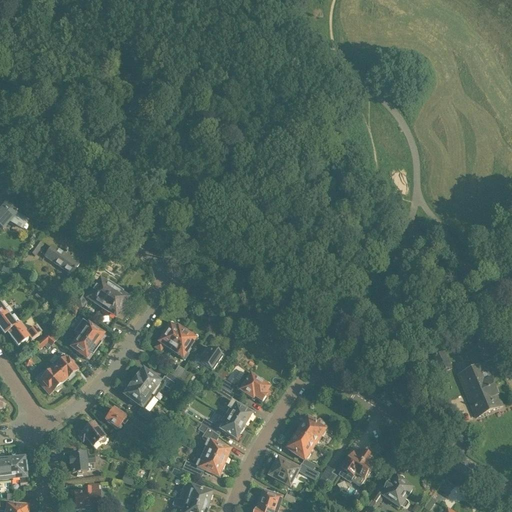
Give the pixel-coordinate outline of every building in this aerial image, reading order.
[(0,228),(2,230),(10,222),(23,229),(28,221),(17,214),(6,204),(0,211),(0,228)] [(37,242),(29,252),(35,257),(43,246),(37,242)] [(52,247),(45,257),(71,276),(81,263),(66,252),(63,255),(52,247)] [(2,271),(7,274),(10,267),(5,265),(2,271)] [(71,303),(79,310),(79,309),(81,310),(82,310),(83,311),(86,306),(85,305),(89,301),(101,309),(116,287),(108,282),(106,285),(100,281),(88,298),(77,291),(70,303),(71,303)] [(123,292),(116,287),(101,309),(103,310),(96,321),(110,332),(117,321),(114,319),(118,313),(120,314),(126,306),(124,305),(127,299),(121,295),(123,292)] [(75,315),(79,310),(71,303),(67,308),(75,315)] [(0,330),(4,336),(7,333),(16,327),(0,304),(0,330)] [(452,318),(448,309),(439,314),(444,323),(452,318)] [(104,336),(88,324),(82,320),(74,332),(79,336),(97,350),(101,344),(99,342),(104,336)] [(16,327),(7,333),(18,348),(29,339),(31,342),(41,335),(36,329),(27,335),(20,325),(16,327)] [(163,347),(170,351),(183,332),(177,328),(176,330),(170,326),(155,348),(160,352),(163,347)] [(48,335),(55,342),(59,337),(52,330),(48,335)] [(190,336),(183,332),(170,351),(184,361),(189,355),(187,353),(194,342),(188,338),(190,336)] [(55,342),(48,335),(43,339),(47,343),(51,347),(55,342)] [(93,355),(97,350),(79,336),(70,348),(86,360),(91,354),(93,355)] [(47,343),(43,339),(35,347),(39,351),(47,343)] [(202,360),(197,367),(203,371),(204,369),(211,373),(222,357),(208,347),(200,359),(202,360)] [(445,353),(433,358),(440,374),(452,369),(445,353)] [(153,356),(149,361),(158,367),(162,362),(153,356)] [(55,369),(66,381),(68,380),(69,381),(74,376),(73,375),(77,372),(66,359),(55,369)] [(60,386),(66,381),(55,369),(52,366),(51,365),(39,376),(42,379),(38,383),(49,395),(55,391),(56,392),(61,388),(60,386)] [(476,419),(503,407),(486,365),(459,376),(476,419)] [(172,376),(178,380),(184,372),(178,368),(172,376)] [(143,370),(137,377),(135,378),(132,382),(147,394),(152,387),(156,389),(160,383),(143,370)] [(190,376),(184,372),(178,380),(184,384),(190,376)] [(247,375),(244,376),(245,375),(240,372),(235,379),(240,383),(237,387),(237,390),(240,391),(239,392),(252,400),(254,398),(262,404),(266,398),(264,396),(269,389),(250,376),(250,377),(247,375)] [(160,383),(161,384),(169,391),(173,385),(176,380),(168,374),(165,378),(164,378),(160,383)] [(234,388),(223,380),(218,377),(214,384),(230,394),(234,388)] [(147,394),(132,382),(128,387),(128,389),(123,396),(141,409),(145,403),(142,401),(147,394)] [(219,388),(216,393),(230,402),(233,397),(219,388)] [(448,401),(439,405),(446,421),(455,417),(448,401)] [(229,410),(224,417),(244,429),(244,427),(246,427),(248,423),(247,422),(251,415),(232,403),(228,409),(229,410)] [(142,409),(138,415),(147,421),(151,416),(142,409)] [(113,410),(105,422),(118,431),(126,419),(113,410)] [(133,417),(129,423),(142,432),(146,427),(133,417)] [(243,429),(244,429),(224,417),(221,423),(220,423),(219,424),(215,422),(213,425),(203,419),(200,424),(201,425),(208,429),(208,430),(215,435),(218,430),(236,441),(240,434),(242,434),(244,431),(243,429)] [(303,425),(304,425),(298,435),(316,446),(328,428),(322,424),(321,423),(320,423),(319,423),(318,424),(317,424),(317,425),(308,419),(308,421),(307,420),(305,420),(304,421),(303,422),(303,423),(303,425)] [(93,424),(81,433),(82,434),(78,437),(83,443),(86,440),(93,448),(95,447),(97,450),(107,442),(93,424)] [(227,459),(226,458),(229,452),(224,450),(224,449),(217,446),(215,446),(219,437),(215,435),(208,430),(208,429),(201,425),(197,430),(205,435),(201,440),(208,443),(202,455),(225,465),(227,459)] [(298,435),(292,443),(291,443),(290,443),(289,443),(288,443),(287,444),(287,446),(287,447),(288,448),(289,448),(287,450),(305,462),(302,466),(313,472),(316,467),(306,461),(316,446),(298,435)] [(168,453),(173,442),(166,439),(161,449),(168,453)] [(363,452),(360,457),(355,453),(340,476),(351,484),(352,482),(361,488),(375,467),(372,465),(375,459),(363,452)] [(69,467),(71,467),(72,475),(76,475),(76,477),(82,477),(82,475),(86,474),(85,466),(94,465),(94,458),(85,459),(85,455),(70,456),(71,461),(69,461),(69,467)] [(221,473),(225,465),(202,455),(197,467),(185,462),(182,471),(201,480),(204,472),(205,472),(205,473),(212,476),(212,475),(217,477),(220,473),(221,473)] [(24,465),(24,459),(18,460),(18,459),(16,459),(15,458),(11,458),(10,460),(9,460),(11,481),(19,480),(20,486),(27,485),(26,479),(25,473),(26,473),(25,465),(24,465)] [(0,481),(11,481),(9,460),(2,461),(1,459),(0,459),(0,481)] [(271,478),(276,481),(276,484),(283,488),(285,485),(290,488),(298,473),(311,480),(315,473),(313,472),(302,466),(299,471),(279,461),(275,470),(272,470),(270,475),(271,477),(271,478)] [(318,483),(323,487),(332,474),(333,471),(327,468),(322,477),(318,483)] [(181,480),(184,474),(174,469),(171,475),(181,480)] [(315,473),(311,480),(315,482),(320,475),(315,473)] [(332,474),(323,487),(330,491),(339,478),(332,474)] [(124,477),(122,483),(132,486),(134,480),(124,477)] [(408,503),(406,501),(413,490),(406,485),(406,484),(403,482),(404,481),(404,480),(403,478),(402,478),(400,478),(399,479),(397,478),(392,485),(390,484),(386,490),(379,486),(361,511),(374,511),(384,498),(400,509),(401,508),(404,509),(407,509),(409,506),(408,503)] [(99,495),(99,492),(98,486),(90,486),(90,492),(72,493),(72,503),(75,503),(75,511),(99,511),(99,502),(101,502),(101,495),(99,495)] [(174,499),(180,501),(208,509),(209,505),(208,505),(211,494),(190,488),(188,495),(180,493),(179,496),(180,496),(179,497),(175,496),(174,499)] [(259,509),(267,511),(277,511),(282,499),(264,493),(259,509)] [(287,495),(284,501),(294,506),(297,500),(287,495)] [(435,503),(430,500),(424,509),(429,511),(435,503)] [(9,501),(0,501),(0,511),(4,511),(4,510),(7,510),(6,511),(27,511),(27,508),(9,506),(9,501)] [(206,511),(208,509),(180,501),(178,508),(183,510),(182,511),(206,511)]
